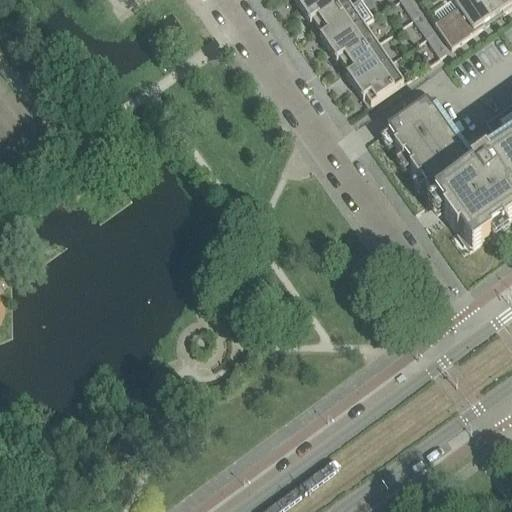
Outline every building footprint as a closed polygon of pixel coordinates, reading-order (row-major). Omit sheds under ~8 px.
[(301,17),(325,0),(293,0),(296,2),(293,4),(301,17)] [(317,34),(350,11),(342,0),(325,0),(301,17),(310,29),(312,27),(317,34)] [(482,29),(492,23),(476,0),(448,0),(458,14),(434,30),(451,55),(484,32),(482,29)] [(511,0),(476,0),(492,23),(501,16),(503,19),(511,12),(511,0)] [(419,20),(415,14),(406,1),(400,6),(413,25),(419,20)] [(350,11),(317,34),(322,41),(320,43),(328,55),(363,31),(374,23),(361,4),(350,11)] [(433,39),(422,24),(419,20),(413,25),(426,44),(433,39)] [(344,73),(376,50),(363,31),(328,55),(336,67),(339,66),(344,73)] [(439,63),(446,59),(433,39),(426,44),(439,63)] [(354,94),(390,69),(376,50),(344,73),(349,80),(346,81),(354,94)] [(404,89),(403,89),(390,69),(354,94),(363,106),(366,104),(371,112),(404,89)] [(426,108),(387,135),(396,148),(393,150),(402,162),(404,160),(412,170),(409,172),(417,184),(420,182),(427,192),(425,194),(432,205),(433,206),(436,204),(440,210),(445,217),(442,219),(447,226),(456,239),(459,237),(471,254),(472,255),(491,241),(489,239),(502,230),(504,232),(511,226),(511,108),(485,128),(486,129),(500,150),(483,162),(483,163),(476,168),(471,171),(456,150),(432,116),(426,108)]
